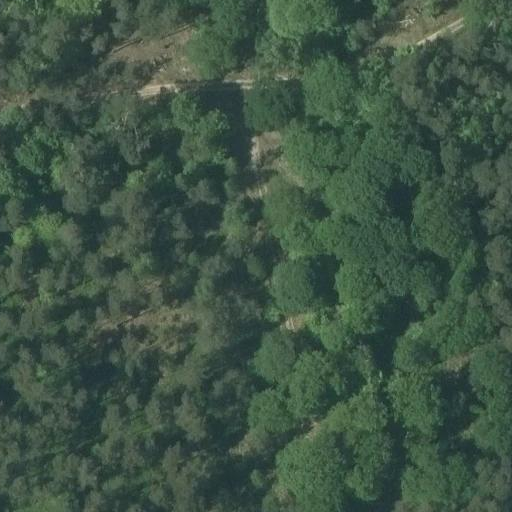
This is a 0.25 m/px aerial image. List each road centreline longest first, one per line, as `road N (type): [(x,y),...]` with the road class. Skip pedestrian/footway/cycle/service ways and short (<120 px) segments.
road 1 (track): [(259,82),(320,87),(504,0)]
road 2 (track): [(259,82),(0,111)]
